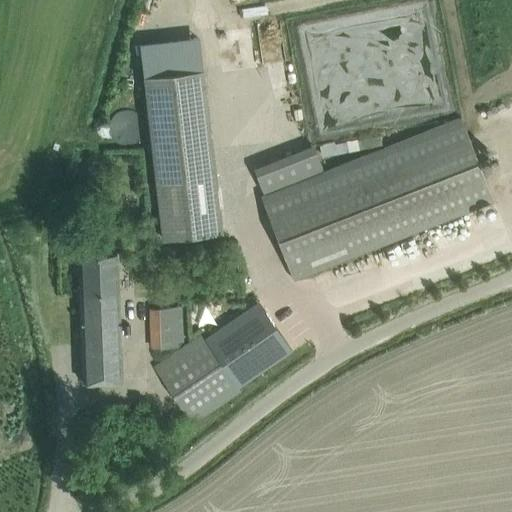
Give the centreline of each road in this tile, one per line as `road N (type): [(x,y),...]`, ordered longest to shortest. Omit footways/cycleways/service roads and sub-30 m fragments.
road 1 (track): [(56,511),(67,360),(47,213),(109,0)]
road 2 (unclassified): [(100,511),(337,351),(511,281)]
